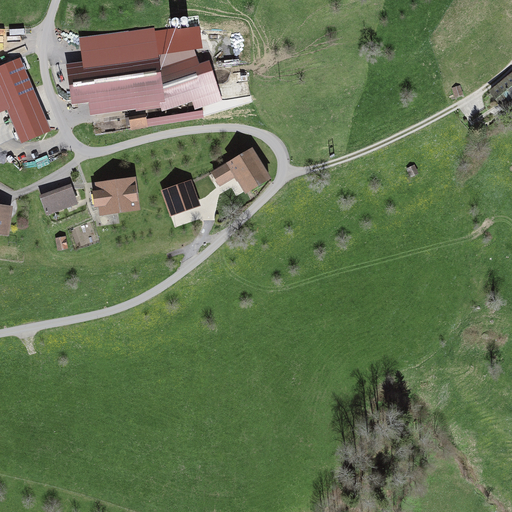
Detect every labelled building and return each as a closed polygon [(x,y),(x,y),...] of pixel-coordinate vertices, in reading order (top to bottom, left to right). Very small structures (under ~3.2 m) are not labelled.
[(0,44),(9,45),(10,23),(0,22),(0,44)] [(85,117),(157,107),(152,69),(150,56),(78,66),(85,117)] [(189,57),(152,69),(165,110),(203,98),(189,57)] [(511,82),(507,75),(483,92),(489,99),(503,89),(508,96),(511,93),(511,82)] [(460,86),(452,89),(455,97),(462,95),(460,86)] [(0,103),(17,146),(46,135),(28,90),(0,101),(0,103)] [(126,132),(144,129),(142,115),(124,118),(126,132)] [(239,195),(267,181),(251,149),(223,163),(239,195)] [(217,188),(229,181),(221,166),(208,173),(217,188)] [(135,209),(131,178),(88,183),(94,227),(120,224),(118,212),(135,209)] [(40,217),(74,204),(66,183),(32,196),(40,217)] [(170,226),(200,218),(190,183),(160,192),(170,226)] [(54,251),(65,250),(63,236),(52,237),(54,251)]
